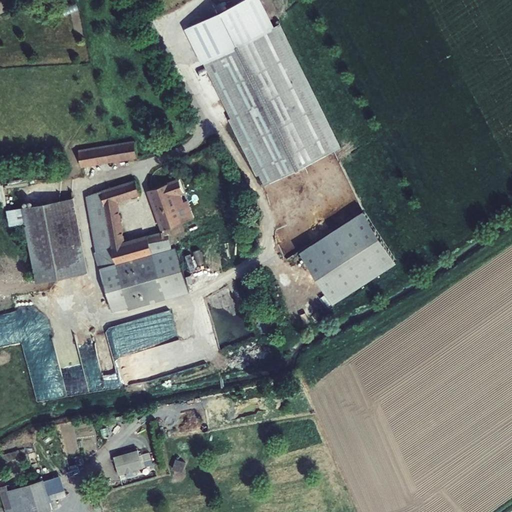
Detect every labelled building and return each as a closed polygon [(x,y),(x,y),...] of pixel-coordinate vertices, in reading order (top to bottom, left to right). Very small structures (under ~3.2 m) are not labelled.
[(10,0),(0,0),(0,12),(13,9),(10,0)] [(275,30),(208,64),(271,187),(338,152),(275,30)] [(81,154),(83,171),(138,161),(135,144),(81,154)] [(186,237),(183,230),(177,211),(184,209),(180,197),(184,196),(180,184),(151,193),(164,233),(127,244),(118,207),(115,193),(103,197),(117,269),(153,259),(151,252),(169,247),(168,242),(174,240),(186,237)] [(124,190),(128,204),(143,199),(139,185),(124,190)] [(128,204),(124,190),(115,193),(118,207),(128,204)] [(111,315),(128,310),(117,269),(103,197),(88,202),(96,256),(93,257),(98,274),(99,274),(111,315)] [(28,216),(41,290),(89,280),(73,205),(28,216)] [(403,261),(370,210),(308,253),(341,302),(403,261)] [(168,242),(169,247),(151,252),(153,259),(117,269),(128,310),(128,313),(188,296),(175,252),(174,253),(172,248),(176,247),(174,240),(168,242)] [(36,384),(39,398),(72,393),(70,379),(62,381),(59,359),(47,361),(50,381),(36,384)] [(105,370),(106,377),(95,379),(96,388),(121,383),(118,367),(105,370)] [(0,466),(20,460),(17,450),(0,455),(0,466)] [(140,453),(117,460),(122,477),(145,470),(140,453)] [(184,471),(188,461),(179,457),(175,467),(184,471)] [(9,511),(52,511),(55,511),(46,482),(11,491),(10,486),(2,488),(9,511)]
